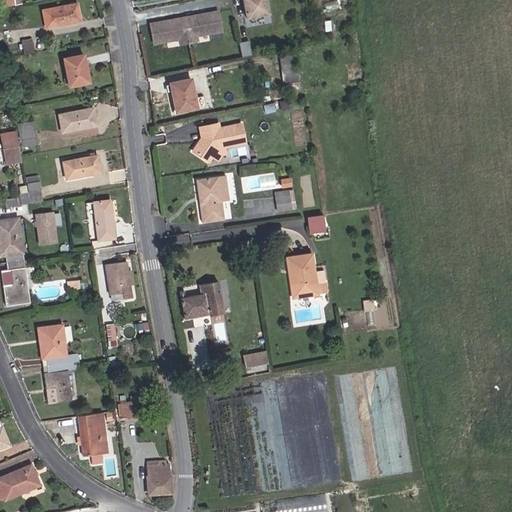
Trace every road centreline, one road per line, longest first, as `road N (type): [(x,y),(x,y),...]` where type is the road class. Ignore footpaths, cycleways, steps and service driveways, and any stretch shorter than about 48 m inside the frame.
road 1 (tertiary): [(119,0),(182,453),(179,511)]
road 2 (unclassified): [(0,355),(56,458),(89,487),(140,511)]
